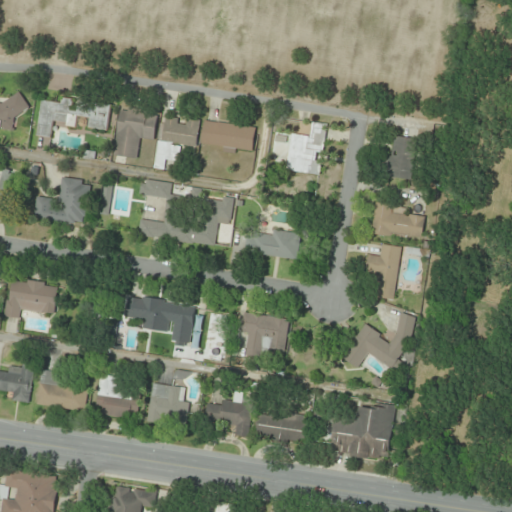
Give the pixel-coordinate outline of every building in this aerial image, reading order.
[(0,128),(16,133),(24,107),(0,99),(0,128)] [(111,106),(76,102),(76,100),(62,99),(62,104),(42,102),(37,138),(52,139),(54,124),(78,127),(79,118),(90,120),(89,128),(108,131),(111,106)] [(158,116),(120,111),(114,156),(139,159),(141,139),(155,140),(158,116)] [(197,148),(200,121),(164,116),(157,167),(164,168),(166,156),(178,158),(180,145),(197,148)] [(256,128),(205,121),(202,145),(253,152),(256,128)] [(286,171),(321,176),(328,124),(311,122),(309,136),(291,133),(286,171)] [(389,177),(412,180),(417,139),(394,137),(389,177)] [(0,213),(6,215),(13,172),(2,170),(0,183),(0,213)] [(86,224),(90,181),(63,179),(61,209),(53,208),(54,199),(37,198),(35,221),(86,224)] [(215,247),(219,224),(230,225),(234,198),(188,192),(187,196),(173,194),(174,184),(147,180),(145,196),(168,199),(165,223),(142,220),(140,237),(215,247)] [(373,236),(424,239),(425,217),(393,215),(394,205),(375,204),(373,236)] [(269,237),(247,235),(245,254),(299,260),(301,234),(270,231),(269,237)] [(366,275),(378,276),(375,299),(395,301),(402,247),(382,245),(380,257),(369,255),(366,275)] [(56,314),(59,285),(10,279),(6,318),(23,320),(23,311),(56,314)] [(170,341),(191,345),(197,306),(129,296),(126,319),(151,322),(150,331),(171,334),(170,341)] [(287,353),(291,318),(244,312),(242,333),(249,334),(247,356),(270,359),(271,351),(287,353)] [(396,370),(408,349),(409,347),(413,339),(419,320),(402,316),(397,333),(391,344),(366,327),(364,327),(344,361),(355,367),(360,369),(367,356),(370,357),(391,369),(396,370)] [(30,404),(35,371),(0,366),(0,390),(12,392),(10,401),(30,404)] [(37,406),(86,412),(89,390),(68,387),(69,374),(42,370),(37,406)] [(97,406),(103,407),(102,415),(138,420),(141,391),(118,388),(119,377),(101,375),(97,406)] [(152,383),(147,422),(187,427),(191,400),(181,399),(183,387),(152,383)] [(250,438),(254,401),(245,400),(246,394),(235,392),(234,401),(224,400),(223,405),(208,404),(206,422),(237,426),(235,436),(250,438)] [(334,418),(331,454),(390,460),(396,408),(360,405),(358,420),(334,418)] [(305,444),(308,418),(259,412),(256,438),(305,444)] [(54,511),(58,476),(7,472),(6,486),(0,485),(0,499),(4,500),(2,511),(54,511)] [(145,511),(147,507),(155,509),(157,493),(116,486),(112,511),(145,511)] [(215,511),(234,511),(235,503),(216,502),(215,511)]
